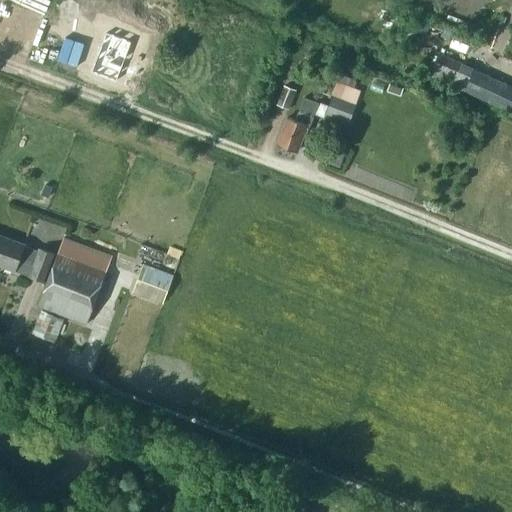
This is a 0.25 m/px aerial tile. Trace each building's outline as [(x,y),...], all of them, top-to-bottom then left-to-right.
[(180,24),(174,42),(190,48),(197,29),(180,24)] [(106,31),(90,72),(117,82),(132,41),(106,31)] [(465,91),(511,111),(511,86),(474,69),(465,91)] [(337,81),(332,94),(325,112),(351,123),(363,91),(337,81)] [(290,112),(299,90),(284,84),(275,106),(290,112)] [(297,151),(304,132),(306,133),(318,102),(304,97),(295,119),(288,117),(278,143),(297,151)] [(45,184),(42,194),(49,197),(53,186),(45,184)] [(31,249),(0,236),(0,265),(14,271),(18,259),(32,265),(28,276),(43,282),(53,253),(32,245),(31,249)] [(112,256),(63,237),(38,305),(86,323),(112,256)] [(173,275),(143,264),(133,291),(163,302),(173,275)] [(42,311),(33,334),(55,342),(64,319),(42,311)]
